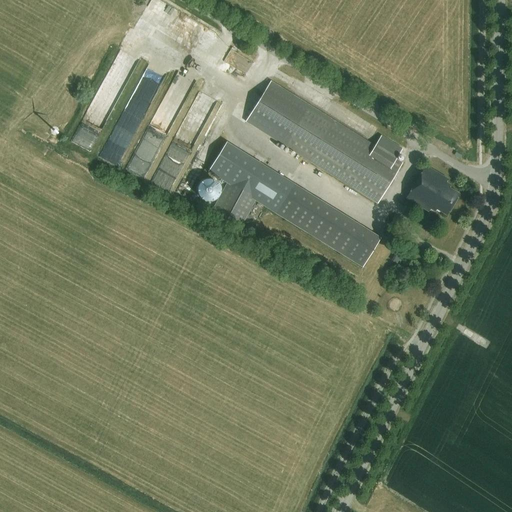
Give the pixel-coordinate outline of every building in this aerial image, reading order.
[(167,10),(160,27),(188,38),(194,21),(167,10)] [(157,27),(152,35),(177,50),(181,44),(177,41),(178,39),(157,27)] [(247,74),(254,62),(233,48),(225,60),(247,74)] [(147,63),(107,159),(124,166),(164,70),(147,63)] [(292,152),(377,204),(403,163),(396,159),(402,150),(402,149),(381,136),(375,146),(332,120),(310,106),(271,82),(246,123),(292,152)] [(74,143),(91,152),(120,97),(109,91),(111,86),(105,83),(74,143)] [(258,203),(265,207),(362,267),(377,243),(380,238),(227,143),(209,172),(228,184),(211,214),(240,229),(255,201),(258,203)] [(425,165),(406,198),(428,211),(430,208),(435,211),(436,208),(446,215),(459,194),(449,187),(450,185),(446,182),(448,179),(425,165)] [(171,175),(158,170),(154,180),(168,185),(171,175)] [(202,177),(197,192),(218,198),(223,183),(202,177)] [(396,233),(402,236),(406,227),(400,224),(396,233)]
